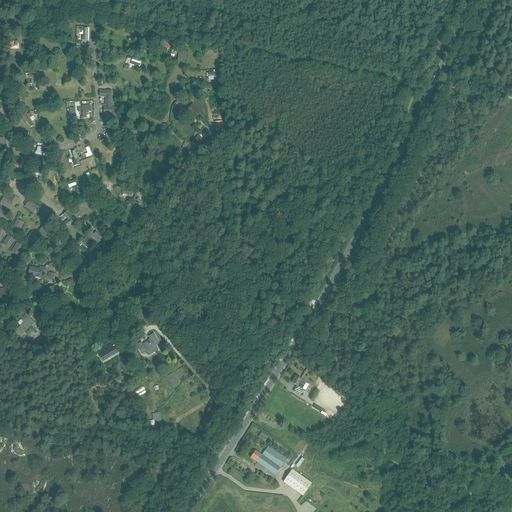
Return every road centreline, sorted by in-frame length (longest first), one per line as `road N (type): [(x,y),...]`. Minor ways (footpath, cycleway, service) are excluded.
road 1 (tertiary): [(186,511),(346,253),(471,0)]
road 2 (unknown): [(243,426),(161,334),(88,325),(91,298),(82,276),(90,261)]
road 3 (unknown): [(90,261),(153,197),(132,186),(110,192)]
